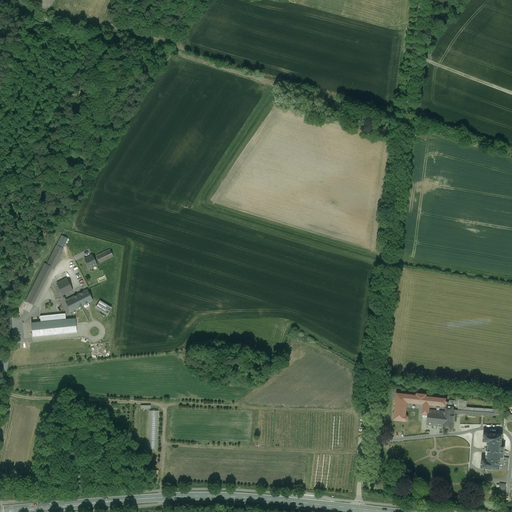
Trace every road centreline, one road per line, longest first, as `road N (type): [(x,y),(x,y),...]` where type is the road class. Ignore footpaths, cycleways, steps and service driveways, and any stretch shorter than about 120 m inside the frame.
road 1 (track): [(420,0),(371,381)]
road 2 (secondary): [(5,511),(208,496),(358,508)]
road 3 (track): [(174,54),(405,120)]
road 4 (residential): [(371,381),(358,508)]
